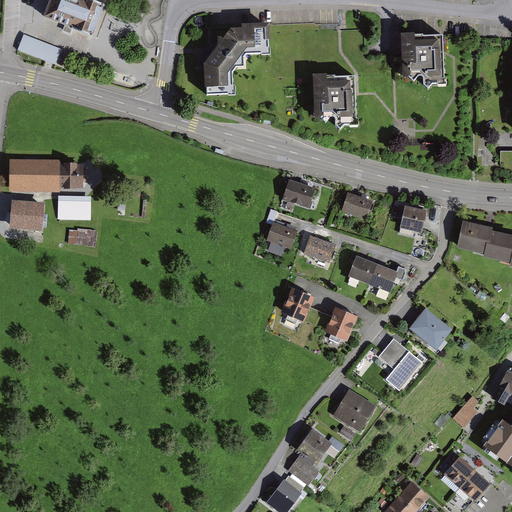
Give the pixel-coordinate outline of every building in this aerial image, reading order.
[(92,37),(103,8),(85,1),(81,0),(52,0),(46,20),(92,37)] [(219,51),(206,69),(207,99),(229,98),(229,99),(235,99),(234,90),(232,90),(232,77),(236,71),(244,71),(243,61),(246,58),(261,57),(261,59),(271,59),(271,51),(269,51),(268,44),(270,44),(270,28),(243,29),(244,33),(231,34),(226,42),(219,42),(219,51)] [(60,51),(24,37),(19,51),(55,65),(60,51)] [(424,37),(401,38),(403,81),(409,80),(413,85),(418,80),(422,80),(423,81),(423,88),(428,92),(432,88),(438,87),(438,89),(447,89),(446,81),(444,80),(443,39),(424,39),(424,37)] [(336,78),(313,78),(315,121),(321,121),(325,125),(330,120),(334,120),(335,122),(335,129),(340,132),(344,128),(350,128),(350,129),(359,129),(358,121),(356,121),(355,79),(336,80),(336,78)] [(61,163),(13,162),(13,188),(61,189),(61,166),(61,163)] [(85,189),(85,166),(61,166),(61,189),(85,189)] [(317,193),(291,184),(285,203),(311,211),(317,193)] [(152,194),(137,193),(136,203),(151,204),(152,194)] [(374,205),(349,197),(343,215),(368,223),(374,205)] [(91,203),(67,202),(66,218),(90,219),(91,203)] [(44,208),(15,205),(13,228),(42,231),(44,208)] [(428,213),(400,207),(397,221),(403,222),(400,238),(414,241),(416,231),(424,233),(428,213)] [(494,230),(464,224),(459,247),(489,253),(493,233),(494,230)] [(298,235),(275,226),(269,242),(275,244),(274,248),(276,252),(280,254),(285,252),(286,248),(292,251),(298,235)] [(511,237),(493,233),(489,253),(488,257),(511,262),(511,237)] [(337,248),(311,238),(305,256),(330,265),(337,248)] [(379,266),(357,258),(350,277),(372,285),(379,266)] [(402,268),(400,274),(379,266),(372,285),(384,289),(382,297),(391,300),(399,277),(405,280),(409,270),(402,268)] [(315,301),(294,292),(284,315),(288,317),(285,325),(297,330),(300,321),(305,323),(313,306),(315,301)] [(305,323),(328,334),(336,316),(313,306),(305,323)] [(360,319),(338,310),(336,316),(328,334),(333,336),(329,344),(341,349),(344,341),(350,343),(360,319)] [(455,331),(427,310),(414,329),(442,349),(455,331)] [(430,367),(400,342),(386,359),(401,371),(393,381),(408,394),(430,367)] [(511,370),(510,370),(494,398),(507,405),(509,402),(511,403),(511,370)] [(380,407),(352,390),(335,418),(357,432),(361,426),(366,429),(380,407)] [(474,399),(455,418),(464,428),(480,412),(475,407),(479,403),(474,399)] [(346,427),(341,435),(354,443),(359,435),(346,427)] [(335,445),(315,430),(298,454),(318,468),(335,445)] [(418,455),(414,465),(420,468),(425,459),(418,455)] [(477,472),(461,459),(446,476),(463,489),(477,472)] [(319,472),(302,460),(294,472),(311,484),(319,472)] [(492,485),(477,472),(463,489),(478,502),(492,485)] [(283,511),(291,511),(306,494),(288,480),(267,507),(273,511),(275,511),(278,508),(283,511)] [(414,483),(399,500),(413,511),(417,511),(430,497),(414,483)] [(413,511),(399,500),(388,511),(413,511)]
